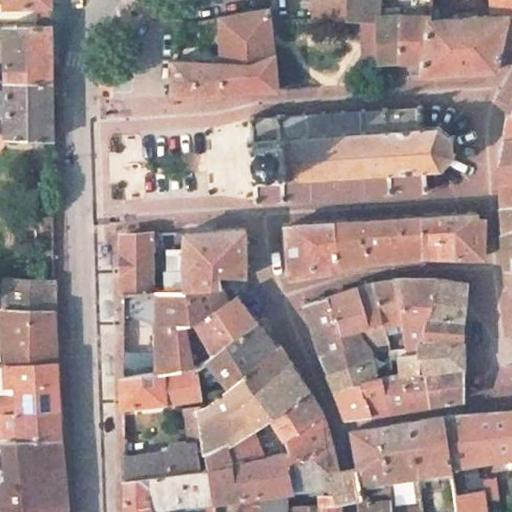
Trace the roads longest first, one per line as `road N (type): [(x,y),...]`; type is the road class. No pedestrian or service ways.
road 1 (residential): [(95,511),(81,119),(85,44),(105,0)]
road 2 (residential): [(345,511),(337,426),(266,268),(261,211)]
